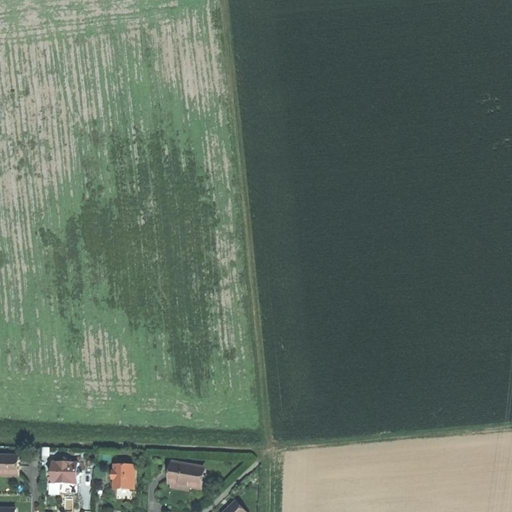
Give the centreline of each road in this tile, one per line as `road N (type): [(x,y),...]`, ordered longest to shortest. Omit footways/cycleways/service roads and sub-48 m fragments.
road 1 (track): [(265,511),(268,450),(225,0)]
road 2 (track): [(0,442),(268,450),(511,428)]
